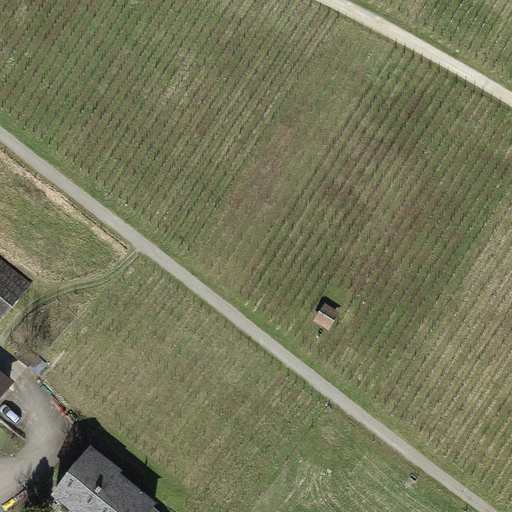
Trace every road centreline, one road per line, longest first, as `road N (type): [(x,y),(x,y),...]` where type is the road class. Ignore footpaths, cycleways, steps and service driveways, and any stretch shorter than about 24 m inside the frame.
road 1 (track): [(0,125),(496,511)]
road 2 (track): [(340,0),(511,99)]
